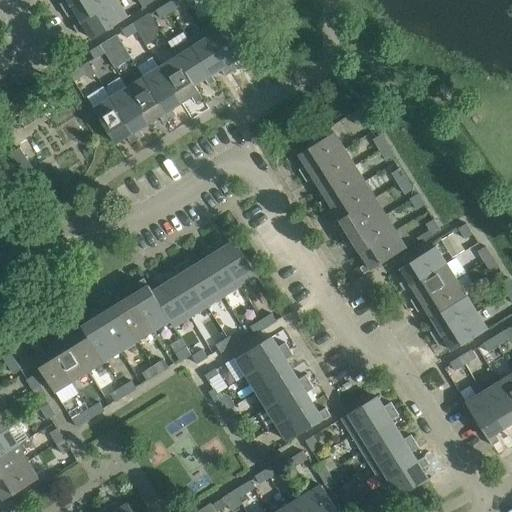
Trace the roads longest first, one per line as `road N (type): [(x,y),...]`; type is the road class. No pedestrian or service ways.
road 1 (residential): [(491,508),(388,349),(356,343),(245,155)]
road 2 (residential): [(0,243),(152,210),(245,155)]
